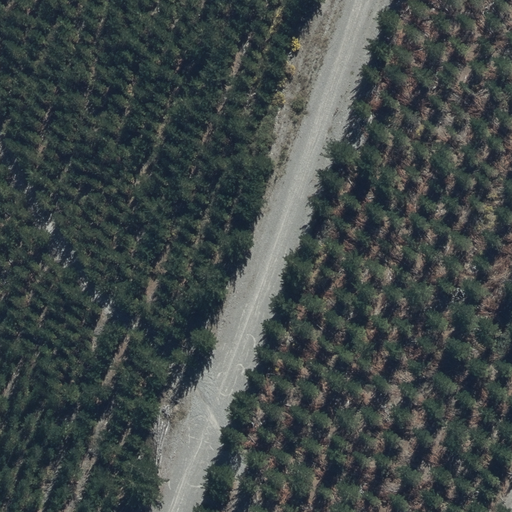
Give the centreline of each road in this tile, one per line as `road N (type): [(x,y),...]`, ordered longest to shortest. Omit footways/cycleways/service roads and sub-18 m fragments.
road 1 (track): [(349,0),(156,511)]
road 2 (track): [(0,118),(62,256),(201,393),(247,511)]
